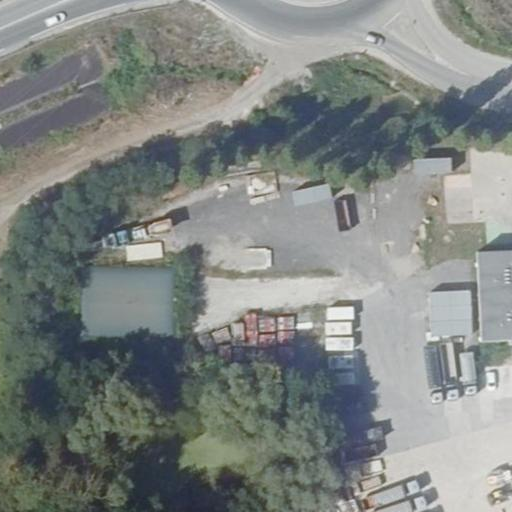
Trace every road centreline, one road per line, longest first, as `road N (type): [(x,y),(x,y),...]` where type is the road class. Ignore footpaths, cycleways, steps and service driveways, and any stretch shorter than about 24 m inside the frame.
road 1 (track): [(0,223),(15,209),(271,106),(295,84),(314,30)]
road 2 (tertiary): [(384,5),(456,76),(511,86)]
road 3 (secondary): [(242,0),(269,20),(314,30),(351,24),(384,5)]
